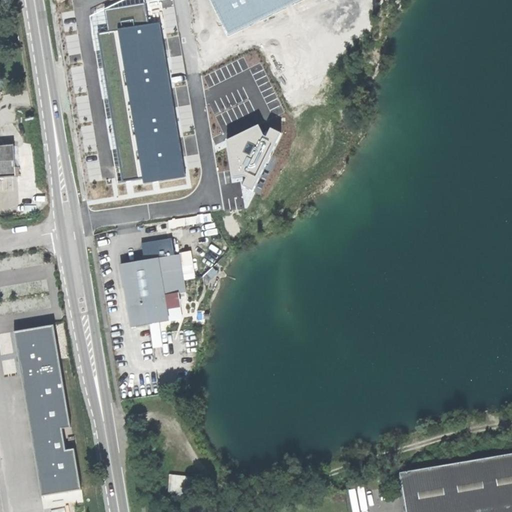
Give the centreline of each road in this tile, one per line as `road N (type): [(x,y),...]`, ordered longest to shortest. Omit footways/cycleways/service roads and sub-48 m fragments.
road 1 (track): [(103,425),(154,417),(218,481),(254,492),(511,421)]
road 2 (residential): [(69,224),(208,195),(180,0)]
road 3 (secondary): [(118,511),(70,231)]
road 4 (secondary): [(69,224),(33,0)]
